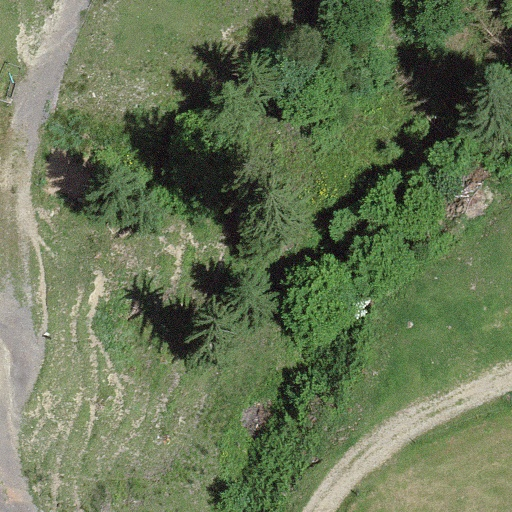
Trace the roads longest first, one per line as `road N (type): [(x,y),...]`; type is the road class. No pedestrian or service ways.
road 1 (track): [(511,381),(408,421),(327,511)]
road 2 (track): [(17,511),(9,490),(27,414),(9,330),(0,325)]
